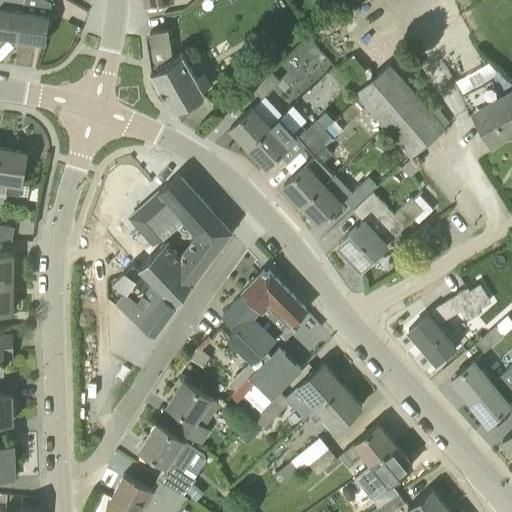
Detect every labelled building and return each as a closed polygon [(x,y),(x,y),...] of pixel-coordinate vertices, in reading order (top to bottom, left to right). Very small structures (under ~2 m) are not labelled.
[(0,0),(0,36),(19,39),(24,0),(0,0)] [(24,0),(19,39),(45,43),(51,2),(51,0),(24,0)] [(166,27),(167,29),(150,31),(146,38),(150,61),(151,71),(182,53),(182,47),(188,46),(184,24),(166,27)] [(173,110),(204,93),(182,53),(151,71),(173,110)] [(445,129),(444,127),(390,62),(374,76),(355,90),(410,157),(445,129)] [(252,89),(264,78),(254,68),(243,78),(239,82),(248,92),(252,89)] [(331,69),(296,101),(312,118),(347,86),(331,69)] [(261,98),(279,81),(270,72),(264,78),(252,89),(261,98)] [(502,96),(491,79),(472,90),(463,95),(462,96),(492,148),(511,135),(511,89),(507,93),(502,96)] [(248,146),(270,126),(252,106),(230,127),(248,146)] [(279,153),(288,163),(306,146),(335,119),(326,109),(315,120),(315,121),(306,129),(301,125),(293,133),(279,118),(270,126),(248,146),(266,165),(279,153)] [(315,155),(333,138),(344,129),(335,119),(306,146),(314,155),(315,155)] [(381,147),(387,140),(380,134),(374,141),(381,147)] [(19,195),(26,152),(0,148),(0,182),(7,184),(6,193),(19,195)] [(333,175),(332,174),(315,155),(314,155),(306,164),(284,184),(301,204),(333,175)] [(409,175),(418,167),(409,158),(401,166),(409,175)] [(205,202),(179,173),(156,193),(182,222),(205,202)] [(319,223),(341,202),(344,200),(353,209),(372,191),(377,186),(369,177),(352,193),(334,173),(332,174),(333,175),(301,204),(319,223)] [(353,209),(354,209),(364,220),(338,243),(361,268),(387,243),(370,226),(373,223),(370,220),(386,205),(372,191),(353,209)] [(139,267),(176,304),(231,231),(205,202),(182,222),(156,193),(127,219),(158,249),(139,267)] [(396,243),(403,236),(399,232),(414,218),(418,222),(433,209),(419,194),(413,199),(411,197),(393,213),(386,205),(370,220),(373,223),(370,226),(387,243),(392,238),(396,243)] [(0,240),(12,241),(14,227),(0,224),(0,240)] [(12,253),(0,253),(0,282),(12,283),(12,253)] [(176,304),(139,267),(133,262),(117,277),(142,295),(138,300),(127,292),(117,306),(154,333),(176,304)] [(291,324),(305,308),(269,271),(262,271),(242,292),(260,309),(263,312),(280,332),(290,322),(291,324)] [(0,311),(12,312),(12,283),(0,282),(0,311)] [(442,320),(461,309),(467,318),(481,310),(479,307),(490,301),(480,284),(469,291),(467,288),(427,312),(408,329),(436,361),(460,341),(442,320)] [(223,313),(239,328),(229,338),(251,360),(258,366),(271,352),(267,348),(277,338),(257,317),(263,312),(260,309),(242,292),(223,313)] [(484,352),(503,335),(495,326),(476,342),(484,352)] [(12,349),(11,334),(0,334),(0,370),(3,370),(3,349),(12,349)] [(203,367),(210,356),(197,345),(189,357),(203,367)] [(263,408),(279,390),(301,368),(277,346),(271,352),(258,366),(249,375),(254,381),(245,391),(263,408)] [(469,401),(492,381),(474,359),(451,379),(469,401)] [(228,384),(235,389),(249,375),(258,366),(251,360),(228,384)] [(343,384),(323,362),(297,386),(299,387),(309,399),(302,405),(302,406),(309,414),(343,384)] [(230,394),(236,400),(245,391),(254,381),(249,375),(235,389),(230,394)] [(487,423),(511,403),(510,402),(511,400),(511,392),(498,376),(492,381),(469,401),(487,423)] [(203,426),(195,421),(210,397),(184,379),(167,404),(181,413),(174,424),(200,441),(208,429),(203,426)] [(336,429),(362,405),(343,384),(309,414),(316,421),(323,415),(336,429)] [(265,427),(289,401),(279,390),(263,408),(255,416),(265,427)] [(263,408),(245,391),(236,400),(254,418),(255,416),(263,408)] [(0,422),(12,422),(11,394),(0,393),(0,422)] [(197,448),(183,439),(156,422),(139,448),(165,465),(157,477),(181,493),(195,478),(194,478),(183,470),(197,448)] [(372,464),(395,444),(378,423),(339,455),(348,466),(359,457),(358,455),(362,452),(372,464)] [(250,430),(246,425),(236,434),(245,444),(250,439),(250,430)] [(511,432),(502,440),(511,451),(511,432)] [(283,485),(309,463),(328,447),(319,436),(274,474),(283,485)] [(0,474),(14,475),(13,444),(0,444),(0,474)] [(388,484),(412,464),(395,444),(372,464),(381,476),(371,484),(378,492),(388,484)] [(317,474),(337,457),(328,447),(309,463),(317,474)] [(175,511),(188,497),(158,478),(152,489),(124,474),(111,497),(139,511),(138,511),(175,511)] [(192,482),(181,493),(188,497),(194,501),(201,490),(192,482)] [(411,511),(442,511),(448,508),(431,487),(408,507),(411,511)] [(378,511),(390,511),(405,502),(399,492),(375,508),(378,511)]
